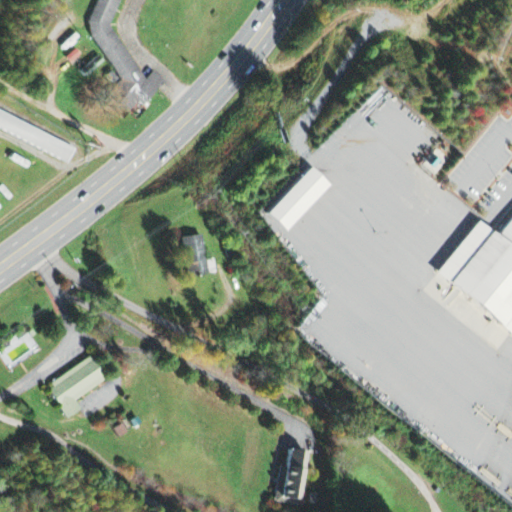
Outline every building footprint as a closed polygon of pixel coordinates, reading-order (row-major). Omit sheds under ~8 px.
[(111,26),(121,0),(98,0),(87,26),(119,82),(108,96),(117,113),(123,118),(127,116),(136,104),(143,107),(164,82),(153,73),(144,83),(111,26)] [(74,149),(0,113),(0,131),(67,164),(74,149)] [(264,216),(283,234),(327,187),(308,169),(264,216)] [(511,334),(511,220),(499,238),(477,222),(435,278),(511,334)] [(205,261),(202,236),(181,239),(186,279),(215,275),(213,260),(205,261)] [(105,381),(90,358),(46,388),(68,420),(81,411),(75,402),(105,381)] [(306,454),(288,452),(286,469),(278,468),(274,505),(299,508),(306,454)]
